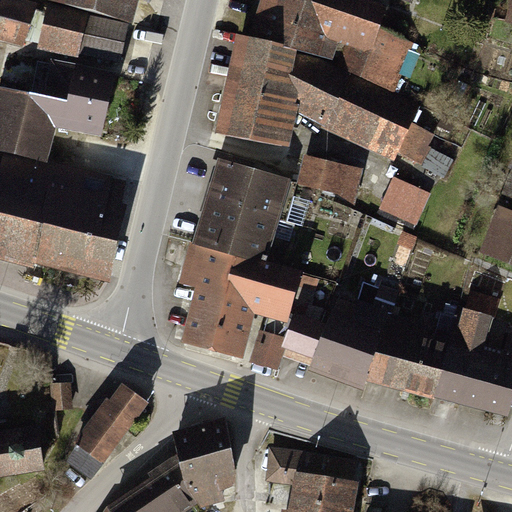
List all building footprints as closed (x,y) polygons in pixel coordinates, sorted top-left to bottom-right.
[(0,0),(0,44),(113,73),(130,0),(36,0),(35,9),(0,0)] [(253,0),(242,40),(225,35),(202,131),(278,146),(290,117),(391,164),(393,153),(418,165),(430,132),(412,124),(420,104),(394,93),(412,47),(363,21),(368,1),(364,0),(253,0)] [(511,0),(503,0),(494,33),(511,37),(511,0)] [(0,246),(109,273),(129,188),(43,166),(54,122),(101,132),(116,75),(39,58),(32,93),(6,88),(0,108),(0,246)] [(364,170),(308,155),(300,184),(356,199),(364,170)] [(290,176),(221,159),(184,283),(200,288),(187,339),(242,355),(254,312),(286,321),(300,270),(266,259),(290,176)] [(511,167),(500,196),(511,200),(511,167)] [(386,201),(422,216),(434,190),(397,175),(386,201)] [(511,217),(486,208),(468,256),(511,272),(511,217)] [(504,413),(511,389),(511,328),(446,309),(437,327),(425,322),(393,313),(401,290),(366,279),(350,314),(322,305),(316,321),(294,314),(282,348),(309,357),(305,369),(357,387),(360,376),(504,413)] [(68,382),(47,384),(49,410),(70,408),(68,382)] [(148,403),(124,385),(78,446),(103,464),(148,403)] [(235,482),(226,422),(178,435),(183,460),(112,508),(114,511),(113,511),(174,511),(195,497),(235,482)] [(0,475),(36,470),(29,424),(0,428),(0,475)] [(349,511),(356,460),(265,448),(261,482),(285,488),(282,511),(349,511)]
